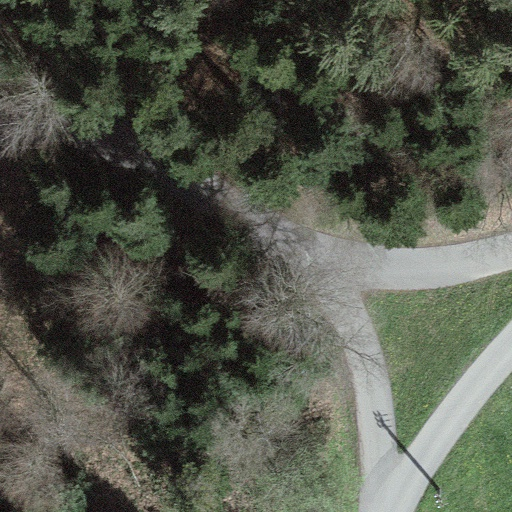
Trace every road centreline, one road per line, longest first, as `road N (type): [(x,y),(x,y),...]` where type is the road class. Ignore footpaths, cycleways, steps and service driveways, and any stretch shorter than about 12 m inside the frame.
road 1 (unclassified): [(0,124),(62,127),(124,146),(309,253)]
road 2 (track): [(373,393),(58,511)]
road 3 (unclassified): [(309,253),(339,293),(362,345),(381,511)]
road 4 (unclassified): [(511,343),(463,399),(387,511)]
road 5 (unclassified): [(309,253),(408,265),(511,246)]
